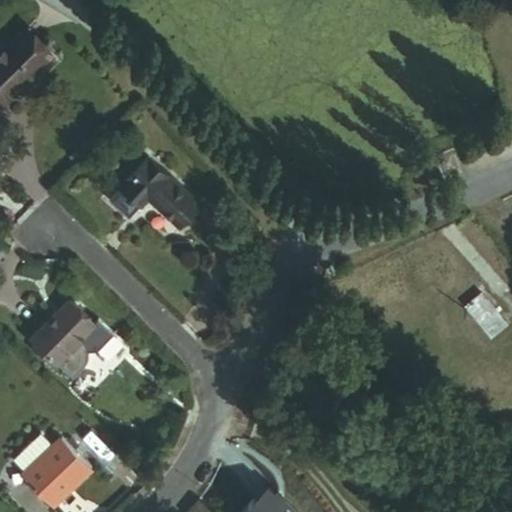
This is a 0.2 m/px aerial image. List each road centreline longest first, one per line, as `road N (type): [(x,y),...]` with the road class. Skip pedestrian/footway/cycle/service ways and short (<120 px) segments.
road 1 (residential): [(53,0),(262,189),(293,252)]
road 2 (residential): [(293,252),(266,278),(217,395),(141,511)]
road 3 (residential): [(452,198),(293,252)]
